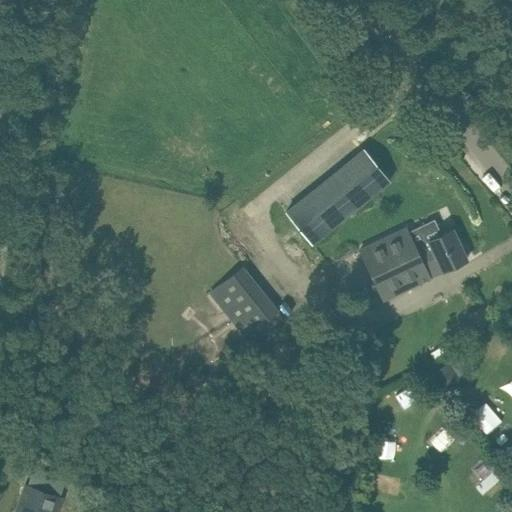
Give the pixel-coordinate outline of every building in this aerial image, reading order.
[(363,148),(284,211),(310,244),(391,181),(363,148)] [(467,259),(452,228),(415,246),(407,228),(360,250),(383,299),(430,277),(426,268),(439,262),(443,271),(467,259)] [(208,293),(242,336),(277,310),(242,266),(208,293)] [(432,371),(445,393),(463,382),(450,360),(432,371)] [(60,495),(65,479),(33,467),(26,484),(25,484),(15,511),(57,511),(63,496),(60,495)]
